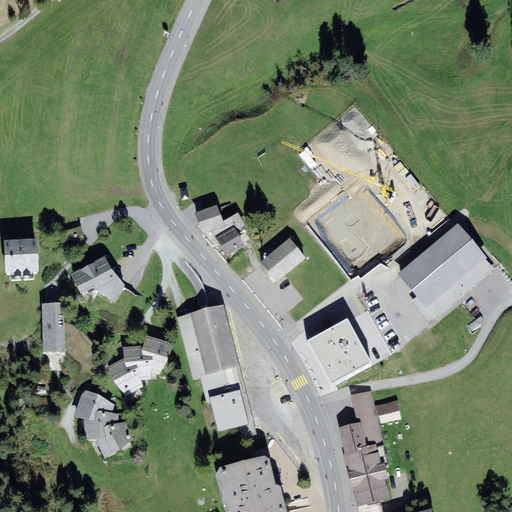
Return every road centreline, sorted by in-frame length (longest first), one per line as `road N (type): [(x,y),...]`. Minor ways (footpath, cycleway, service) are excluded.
road 1 (residential): [(511,302),(452,368),(311,405)]
road 2 (primary): [(197,0),(152,112),(149,168),(163,208)]
road 3 (primary): [(163,208),(264,326)]
road 4 (residential): [(163,208),(103,220),(50,285)]
road 5 (residential): [(276,344),(373,270)]
